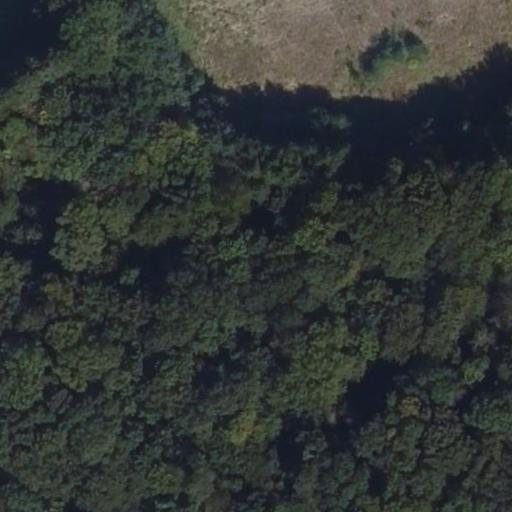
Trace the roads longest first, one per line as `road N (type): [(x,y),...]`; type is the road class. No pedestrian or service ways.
road 1 (track): [(149,0),(175,39),(174,146),(114,295),(25,364),(12,511)]
road 2 (track): [(0,340),(273,232)]
